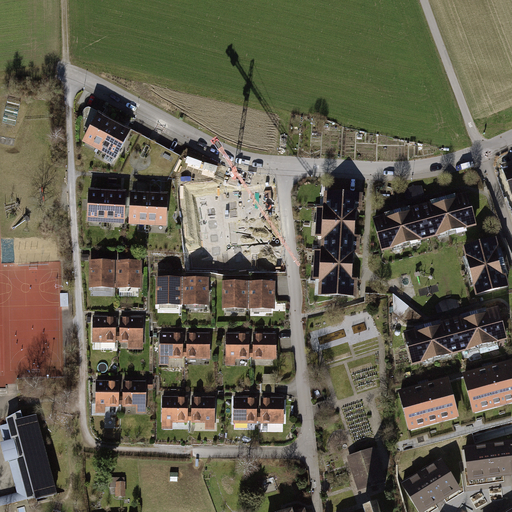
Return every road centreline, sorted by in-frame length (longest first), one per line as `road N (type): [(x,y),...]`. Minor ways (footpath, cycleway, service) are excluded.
road 1 (residential): [(319,511),(282,164)]
road 2 (residential): [(71,74),(209,147),(282,164)]
road 3 (residential): [(371,170),(364,301)]
